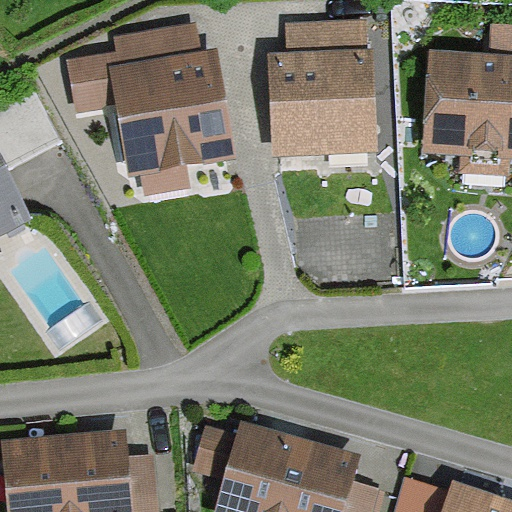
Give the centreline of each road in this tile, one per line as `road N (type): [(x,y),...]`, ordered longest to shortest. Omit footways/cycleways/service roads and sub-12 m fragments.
road 1 (residential): [(211,384),(269,326),(291,318),(511,307)]
road 2 (residential): [(511,474),(211,384)]
road 3 (residential): [(176,388),(58,178)]
road 4 (residential): [(0,88),(166,0)]
road 5 (residential): [(176,388),(0,408)]
